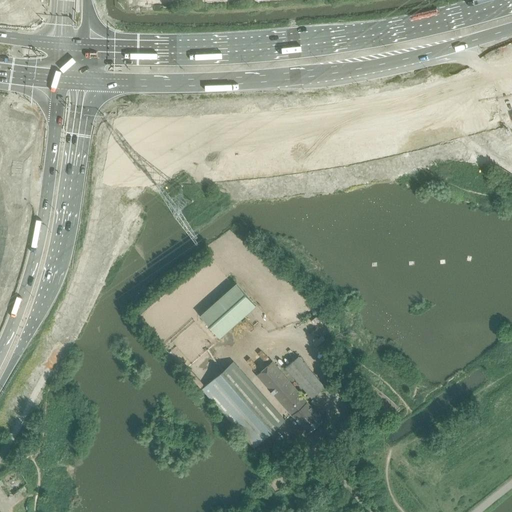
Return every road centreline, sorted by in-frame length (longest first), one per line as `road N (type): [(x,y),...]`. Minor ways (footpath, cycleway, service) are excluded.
road 1 (primary): [(0,98),(127,106),(266,94),(511,35)]
road 2 (primary): [(511,10),(380,45),(208,75),(87,78),(0,69)]
road 3 (primary): [(60,172),(205,170),(328,156),(511,109)]
road 4 (primary): [(495,0),(306,39),(121,46)]
road 5 (primary): [(427,105),(229,139),(63,141)]
road 6 (unknown): [(370,511),(322,451),(321,438),(336,422),(330,387),(301,342),(276,332),(235,335)]
road 7 (primary): [(0,356),(40,262),(60,172)]
road 8 (primary): [(28,169),(0,290)]
